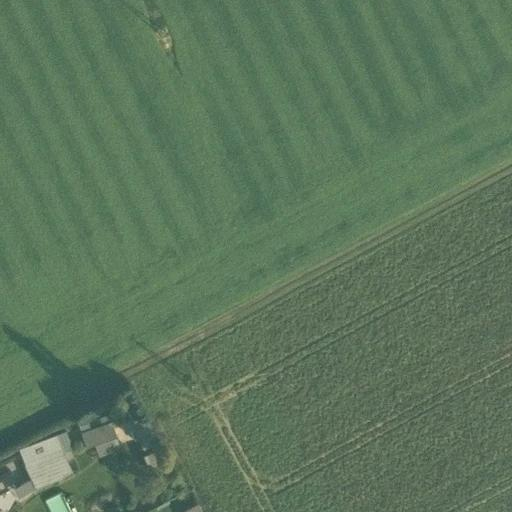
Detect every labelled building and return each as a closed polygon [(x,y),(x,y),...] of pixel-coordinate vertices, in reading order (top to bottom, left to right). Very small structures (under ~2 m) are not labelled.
[(86,446),(96,444),(99,453),(118,448),(110,421),(81,429),(86,446)] [(151,423),(137,424),(139,442),(153,440),(151,423)] [(24,465),(61,451),(54,436),(18,451),(24,465)] [(61,451),(24,465),(31,481),(46,474),(50,483),(71,472),(61,451)] [(46,474),(31,481),(35,489),(50,483),(46,474)]
